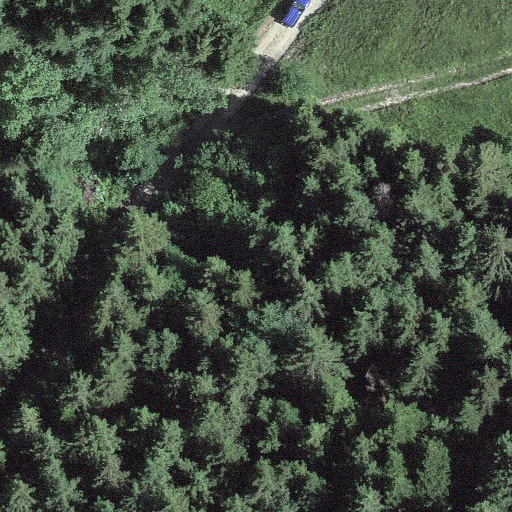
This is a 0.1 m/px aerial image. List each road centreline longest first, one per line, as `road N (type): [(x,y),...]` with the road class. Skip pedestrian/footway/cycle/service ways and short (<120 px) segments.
road 1 (track): [(0,450),(140,215),(188,161)]
road 2 (track): [(304,0),(188,161)]
